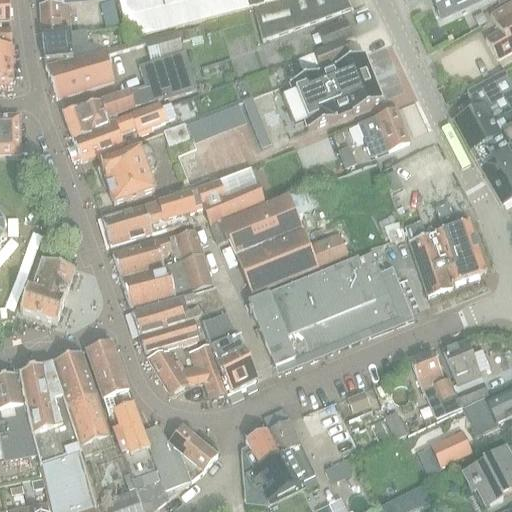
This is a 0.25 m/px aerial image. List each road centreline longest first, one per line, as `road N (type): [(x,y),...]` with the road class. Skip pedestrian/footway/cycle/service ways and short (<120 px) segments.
road 1 (residential): [(234,426),(272,396),(511,299)]
road 2 (tertiary): [(493,231),(381,0)]
road 3 (residential): [(114,318),(39,102)]
road 4 (residential): [(234,426),(162,411),(138,382),(114,318)]
road 5 (residential): [(0,362),(114,318)]
